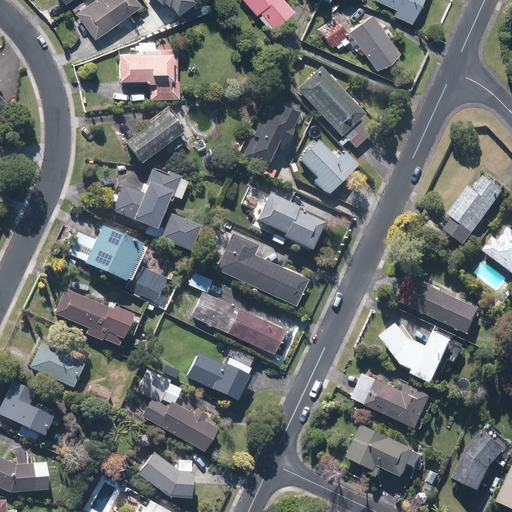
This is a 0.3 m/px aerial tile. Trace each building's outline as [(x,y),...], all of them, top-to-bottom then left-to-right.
[(137,7),(132,0),(93,0),(74,14),(92,39),(137,7)] [(152,0),(156,5),(160,2),(171,17),(176,13),(181,20),(200,7),(195,0),(152,0)] [(291,11),(280,0),(237,0),(267,32),(291,11)] [(372,0),(392,9),(389,16),(408,24),(419,0),(372,0)] [(397,54),(369,15),(345,32),(374,71),(397,54)] [(176,53),(115,54),(115,83),(146,82),(147,101),(177,100),(176,53)] [(363,116),(318,68),(294,91),(339,138),(363,116)] [(292,114),(267,103),(242,156),(268,168),(292,114)] [(177,134),(162,114),(120,145),(135,165),(177,134)] [(333,161),(315,142),(295,161),(313,180),(310,183),(324,197),(356,167),(342,152),(333,161)] [(152,231),(166,197),(176,201),(184,183),(150,169),(142,189),(140,194),(119,186),(108,213),(129,222),(152,231)] [(505,195),(484,180),(476,192),(468,187),(448,216),(452,219),(444,232),(467,248),(505,195)] [(252,223),(279,235),(278,238),(307,252),(319,224),(293,212),(295,208),(264,195),(252,223)] [(197,227),(168,215),(158,240),(187,251),(197,227)] [(138,247),(97,228),(79,264),(121,284),(138,247)] [(511,275),(511,232),(510,230),(500,243),(495,239),(484,252),(511,275)] [(230,234),(213,270),(293,308),(305,282),(251,257),(256,246),(230,234)] [(164,279),(134,265),(122,289),(153,304),(164,279)] [(192,274),(187,286),(205,294),(210,282),(192,274)] [(407,277),(396,303),(468,334),(480,309),(407,277)] [(129,318),(62,290),(51,317),(118,345),(129,318)] [(282,332),(199,294),(187,319),(270,358),(282,332)] [(465,346),(453,341),(436,332),(428,350),(416,345),(401,324),(381,339),(401,367),(413,372),(411,377),(432,387),(438,373),(442,375),(448,363),(455,366),(465,346)] [(80,364),(38,344),(26,369),(68,389),(80,364)] [(243,377),(193,353),(181,378),(231,403),(243,377)] [(433,399),(404,385),(401,392),(363,373),(351,398),(418,431),(433,399)] [(11,383),(0,404),(0,416),(39,437),(49,418),(22,405),(29,392),(11,383)] [(108,394),(88,386),(83,398),(103,406),(108,394)] [(153,393),(139,417),(201,453),(214,429),(153,393)] [(344,457),(363,467),(361,471),(376,479),(381,469),(402,480),(409,466),(413,468),(420,454),(361,424),(344,457)] [(507,451),(487,430),(464,452),(453,479),(480,490),(490,467),(507,451)] [(133,475),(166,498),(184,500),(187,474),(173,473),(148,455),(133,475)] [(42,463),(14,466),(0,459),(0,490),(8,494),(44,491),(42,463)] [(511,467),(504,487),(496,504),(511,510),(511,467)] [(441,475),(430,470),(425,481),(435,486),(441,475)] [(163,511),(129,493),(118,511),(163,511)]
